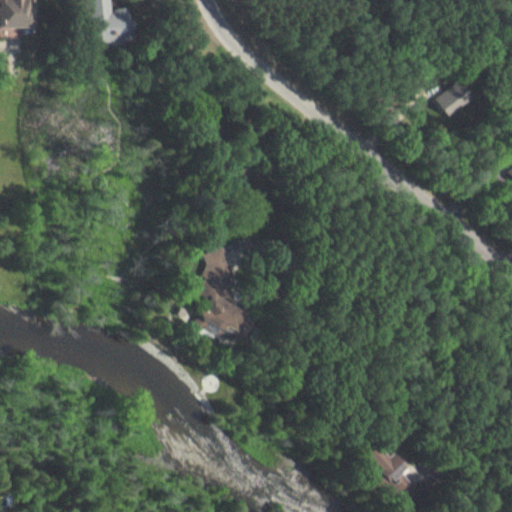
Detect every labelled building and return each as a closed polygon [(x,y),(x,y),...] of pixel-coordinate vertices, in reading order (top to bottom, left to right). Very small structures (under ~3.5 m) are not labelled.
[(0,0),(0,26),(29,28),(30,0),(0,0)] [(76,0),(77,42),(123,41),(122,10),(104,11),(104,0),(76,0)] [(511,163),(501,171),(511,187),(511,163)] [(193,253),(202,283),(182,289),(193,329),(220,321),(209,281),(224,277),(216,247),(193,253)] [(368,474),(361,482),(387,502),(404,480),(394,473),(397,468),(362,440),(348,458),(368,474)]
